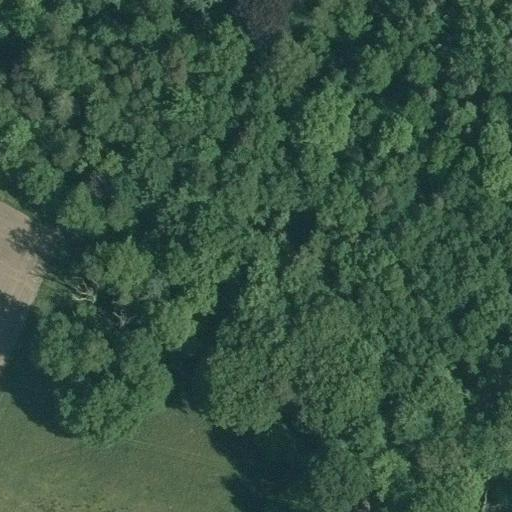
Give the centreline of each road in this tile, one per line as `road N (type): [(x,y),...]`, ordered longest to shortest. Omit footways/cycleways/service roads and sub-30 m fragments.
road 1 (track): [(4,0),(387,510)]
road 2 (tertiary): [(386,511),(511,391)]
